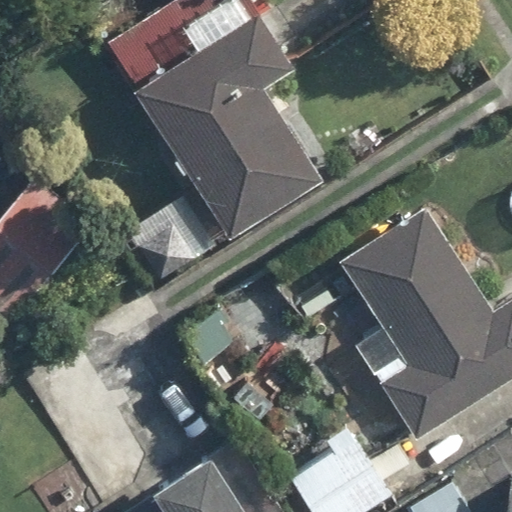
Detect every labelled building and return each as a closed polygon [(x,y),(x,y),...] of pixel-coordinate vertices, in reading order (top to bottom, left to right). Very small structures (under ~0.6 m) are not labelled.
[(304,54),(268,0),(214,0),(190,16),(204,37),(146,75),(246,228),(333,170),(271,76),(304,54)] [(295,0),(301,12),(322,0),(295,0)] [(99,219),(40,168),(0,214),(0,302),(15,316),(99,219)] [(188,186),(128,222),(158,272),(218,236),(188,186)] [(422,435),(511,372),(511,291),(498,301),(422,192),(343,247),(416,353),(382,377),(422,435)] [(295,471),(320,511),(355,511),(397,486),(362,430),(295,471)] [(261,511),(218,447),(165,483),(121,511),(261,511)]
